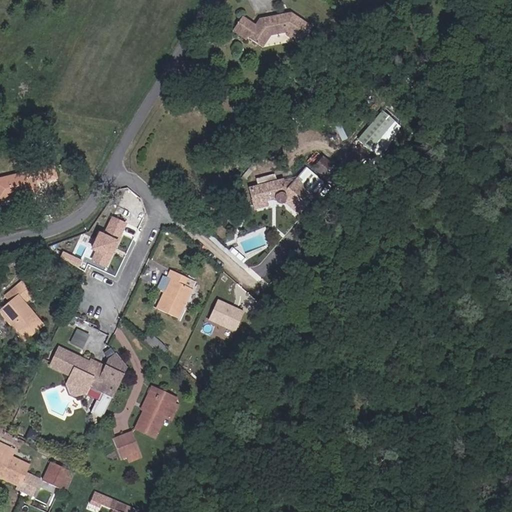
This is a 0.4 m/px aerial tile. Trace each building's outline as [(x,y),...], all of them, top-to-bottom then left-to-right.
[(258,25),(246,17),(236,33),(250,41),(252,39),(266,48),(274,36),(290,33),(307,45),(317,28),(294,13),(264,19),(258,25)] [(377,109),(362,145),(387,155),(402,120),(377,109)] [(286,181),(251,188),(257,211),(273,207),(271,202),(279,200),(281,202),(285,206),(289,204),(301,214),(323,180),(308,168),(289,190),(286,181)] [(40,172),(0,181),(0,201),(46,194),(40,172)] [(111,214),(90,259),(108,268),(129,222),(111,214)] [(198,282),(173,272),(163,291),(167,293),(160,310),(183,321),(198,290),(195,289),(198,282)] [(25,280),(9,296),(13,301),(2,312),(28,343),(47,326),(29,304),(39,295),(25,280)] [(217,299),(209,321),(239,331),(246,309),(217,299)] [(78,327),(70,342),(83,348),(90,334),(78,327)] [(93,362),(63,347),(53,367),(73,378),(70,384),(73,396),(82,400),(90,397),(103,403),(118,376),(110,372),(111,368),(94,359),(93,362)] [(181,398),(155,386),(144,410),(146,412),(138,430),(159,441),(169,419),(175,422),(183,405),(179,403),(181,398)] [(136,433),(117,439),(124,461),(130,460),(132,464),(146,460),(136,433)] [(19,452),(1,443),(0,445),(0,482),(2,483),(4,478),(23,489),(21,493),(37,500),(44,480),(29,474),(34,466),(17,457),(19,452)] [(80,475),(54,464),(47,481),(65,490),(67,487),(73,490),(80,475)] [(128,511),(131,507),(116,501),(111,510),(115,511),(128,511)]
